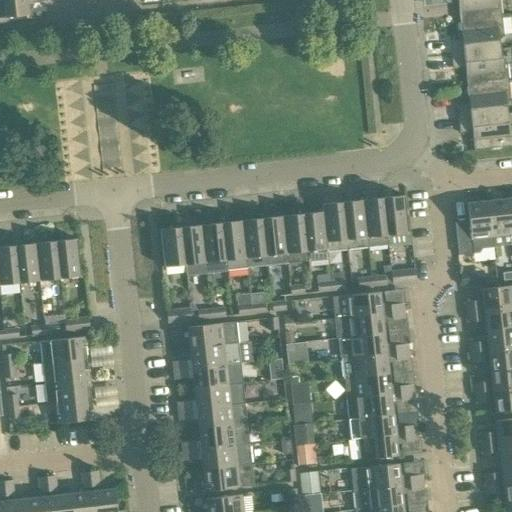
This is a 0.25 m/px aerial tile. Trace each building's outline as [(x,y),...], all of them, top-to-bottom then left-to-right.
[(42,0),(0,0),(0,23),(8,23),(7,17),(28,15),(27,4),(43,2),(42,0)] [(445,0),(445,4),(458,3),(460,21),(501,17),(499,0),(445,0)] [(462,40),(450,41),(451,55),(500,50),(498,38),(504,37),(501,17),(460,21),(462,40)] [(500,50),(451,55),(453,68),(465,67),(467,86),(508,81),(506,61),(501,62),(500,50)] [(469,104),(457,106),(458,119),(507,114),(505,102),(511,101),(508,81),(467,86),(469,104)] [(511,113),(507,114),(458,119),(460,133),(472,132),(474,151),(511,146),(511,113)] [(404,196),(383,198),(387,235),(408,233),(404,196)] [(383,198),(363,200),(368,248),(388,245),(387,235),(383,198)] [(363,200),(342,203),(347,250),(368,248),(363,200)] [(511,233),(508,200),(488,202),(493,244),(511,241),(511,233)] [(469,221),(455,223),(458,255),(473,254),(472,246),(493,244),(488,202),(467,204),(469,221)] [(342,203),(321,205),(322,212),(323,212),(327,252),(347,250),(342,203)] [(323,212),(322,212),(302,214),(308,262),(328,259),(327,252),(323,212)] [(302,214),(282,216),(287,264),(308,262),(302,214)] [(282,216),(262,219),(267,266),(287,264),(282,216)] [(262,219),(242,221),(247,270),(267,268),(267,266),(262,219)] [(221,223),(226,270),(227,272),(247,270),(242,221),(221,223)] [(221,223),(201,225),(206,273),(226,270),(221,223)] [(181,228),(185,265),(186,275),(206,273),(201,225),(181,228)] [(170,229),(160,230),(164,267),(185,265),(181,228),(170,229)] [(77,239),(56,241),(60,279),(81,276),(77,239)] [(56,241),(35,244),(39,281),(60,279),(56,241)] [(35,244),(15,246),(19,283),(39,281),(35,244)] [(15,246),(0,247),(0,285),(19,283),(15,246)] [(415,269),(391,272),(392,284),(416,281),(415,269)] [(511,271),(502,273),(503,281),(511,279),(511,271)] [(460,285),(461,287),(469,286),(467,274),(459,275),(460,285)] [(385,276),(371,277),(372,286),(386,285),(385,276)] [(371,277),(357,279),(358,287),(372,286),(371,277)] [(344,280),(330,282),(331,291),(345,289),(344,280)] [(330,282),(317,283),(318,292),(331,291),(330,282)] [(303,285),(290,286),(291,295),(304,294),(303,285)] [(511,285),(481,289),(482,300),(476,301),(478,311),(484,310),(511,307),(511,285)] [(379,292),(332,297),(334,318),(381,313),(379,292)] [(285,301),(271,303),(272,311),(286,310),(285,301)] [(265,303),(251,305),(252,314),(265,312),(265,303)] [(403,304),(394,305),(396,319),(405,318),(403,304)] [(251,305),(237,306),(238,315),(252,314),(251,305)] [(394,305),(385,306),(387,320),(396,319),(394,305)] [(511,307),(484,310),(478,311),(466,312),(468,322),(485,321),(486,331),(511,327),(511,307)] [(190,308),(166,311),(168,323),(191,320),(190,308)] [(224,308),(211,309),(212,318),(225,317),(224,308)] [(211,309),(197,311),(198,320),(212,318),(211,309)] [(381,313),(334,318),(337,339),(383,333),(381,313)] [(88,317),(64,320),(65,332),(89,329),(88,317)] [(276,318),(266,319),(268,329),(277,328),(276,318)] [(234,322),(187,327),(190,349),(237,343),(234,322)] [(58,324),(44,326),(45,334),(59,333),(58,324)] [(44,326),(31,327),(32,336),(45,334),(44,326)] [(487,341),(470,343),(471,353),(511,348),(511,327),(486,331),(487,341)] [(18,329),(4,330),(5,339),(19,337),(18,329)] [(294,344),(292,331),(283,332),(285,345),(294,344)] [(383,333),(337,339),(339,359),(342,359),(386,354),(383,333)] [(84,337),(40,342),(42,363),(86,358),(84,337)] [(239,364),(237,343),(190,349),(191,358),(186,360),(172,362),(173,371),(187,369),(239,364)] [(297,344),(294,344),(285,345),(287,365),(299,363),(297,344)] [(408,344),(399,345),(400,359),(409,358),(408,344)] [(399,345),(390,346),(391,360),(400,359),(399,345)] [(511,348),(471,353),(472,363),(489,361),(490,371),(511,368),(511,348)] [(12,354),(3,355),(4,367),(13,366),(12,354)] [(386,354),(342,359),(344,379),(388,374),(386,354)] [(26,377),(23,356),(13,357),(15,378),(26,377)] [(86,358),(42,363),(44,383),(88,378),(86,358)] [(239,364),(187,369),(188,378),(193,380),(194,389),(241,384),(239,364)] [(13,366),(4,367),(5,379),(14,378),(13,366)] [(491,381),(474,383),(475,393),(486,392),(492,392),(511,389),(511,368),(490,371),(491,381)] [(388,374),(344,379),(346,399),(390,394),(388,374)] [(88,378),(44,383),(46,403),(56,402),(91,398),(88,378)] [(241,384),(194,389),(195,398),(191,401),(177,402),(178,411),(192,410),(196,409),(243,404),(241,384)] [(412,385),(403,386),(405,400),(414,399),(412,385)] [(403,386),(394,387),(396,401),(405,400),(403,386)] [(511,389),(492,392),(495,413),(511,410),(511,389)] [(486,392),(475,393),(476,403),(488,402),(486,392)] [(390,394),(346,399),(348,419),(392,415),(390,394)] [(16,395),(7,396),(8,407),(17,406),(16,395)] [(91,398),(56,402),(58,423),(93,419),(91,398)] [(308,403),(292,405),(295,425),(311,424),(308,403)] [(243,404),(196,409),(199,429),(246,424),(243,404)] [(17,406),(8,407),(9,419),(19,418),(17,406)] [(192,410),(178,411),(179,420),(193,419),(192,410)] [(392,415),(348,419),(351,440),(360,439),(395,435),(392,415)] [(511,418),(496,420),(498,442),(511,440),(511,418)] [(246,424),(199,429),(201,450),(248,445),(246,424)] [(314,444),(311,424),(295,425),(294,425),(296,439),(297,446),(314,444)] [(417,425),(408,426),(409,440),(418,439),(417,425)] [(408,426),(399,427),(400,442),(409,440),(408,426)] [(491,432),(480,433),(481,444),(492,442),(491,432)] [(395,435),(360,439),(362,460),(397,456),(395,435)] [(511,440),(498,442),(500,462),(511,460),(511,440)] [(280,442),(281,454),(289,453),(288,441),(280,442)] [(195,442),(181,443),(182,452),(196,450),(195,442)] [(492,442),(481,444),(482,454),(493,452),(492,442)] [(248,445),(201,450),(203,470),(250,465),(248,445)] [(326,466),(325,446),(309,446),(309,467),(326,466)] [(260,448),(262,463),(273,462),(271,447),(260,448)] [(196,450),(182,452),(183,461),(197,459),(196,450)] [(511,460),(500,462),(502,482),(511,481),(511,460)] [(398,464),(350,469),(353,490),(400,485),(398,464)] [(250,465),(203,470),(205,491),(252,486),(250,465)] [(284,481),(292,480),(291,470),(283,471),(284,481)] [(98,471),(89,472),(93,511),(125,511),(125,510),(116,511),(114,489),(101,490),(100,485),(99,485),(98,471)] [(82,493),(70,494),(71,511),(93,511),(89,472),(81,473),(82,488),(81,488),(82,493)] [(312,474),(313,511),(331,511),(331,486),(350,485),(350,473),(312,474)] [(495,473),(484,474),(485,484),(496,483),(495,473)] [(422,475),(413,476),(415,490),(424,489),(422,475)] [(48,496),(50,511),(71,511),(70,494),(58,495),(57,490),(56,490),(55,476),(46,477),(48,491),(48,496)] [(413,476),(404,477),(406,491),(415,490),(413,476)] [(46,477),(38,478),(39,492),(48,491),(46,477)] [(12,480),(3,481),(5,496),(13,495),(12,480)] [(496,483),(485,484),(486,494),(498,493),(497,493),(504,492),(505,503),(511,501),(511,481),(502,482),(496,483)] [(400,485),(353,490),(355,510),(402,505),(400,485)] [(285,490),(287,500),(296,499),(294,489),(285,490)] [(243,511),(241,495),(206,499),(207,511),(243,511)] [(50,511),(48,496),(27,499),(28,511),(50,511)] [(28,511),(27,499),(5,501),(6,511),(28,511)]
